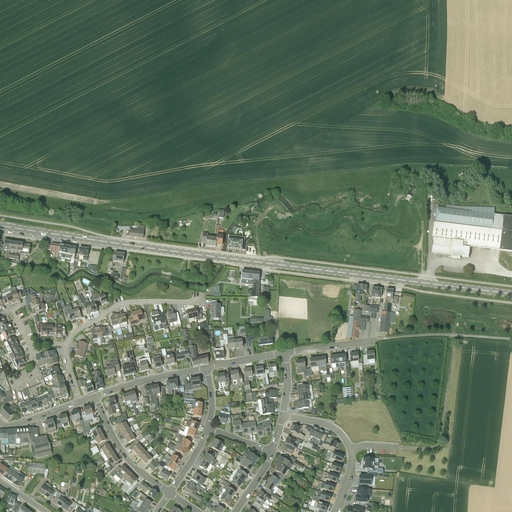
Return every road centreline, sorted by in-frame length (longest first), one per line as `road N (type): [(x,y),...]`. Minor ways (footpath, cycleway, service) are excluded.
road 1 (primary): [(511,294),(0,225)]
road 2 (track): [(398,447),(430,449),(440,441),(455,335)]
road 3 (residential): [(66,345),(124,302),(197,302)]
road 4 (unclassified): [(386,338),(511,339)]
road 5 (residential): [(169,492),(130,462),(95,396)]
